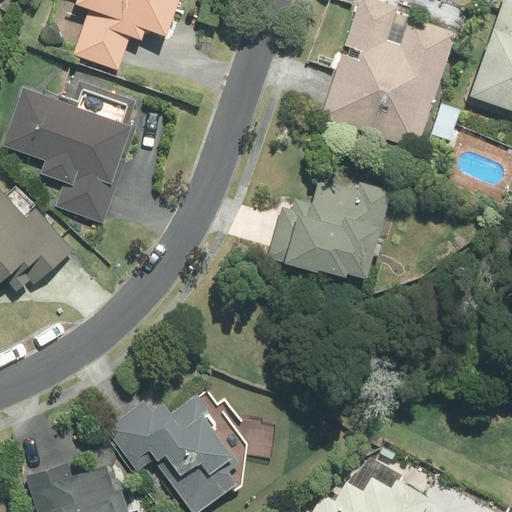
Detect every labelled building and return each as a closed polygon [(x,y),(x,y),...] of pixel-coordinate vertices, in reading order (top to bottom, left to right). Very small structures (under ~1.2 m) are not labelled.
[(115,71),(127,39),(137,43),(141,32),(155,37),(168,0),(64,0),(63,5),(79,11),(64,53),(115,71)] [(460,6),(438,0),(353,0),(320,117),(420,146),(460,6)] [(511,0),(494,0),(459,95),(511,114),(511,0)] [(0,145),(39,159),(34,172),(62,183),(53,209),(95,224),(130,128),(16,86),(0,130),(0,145)] [(384,196),(311,179),(305,202),(278,196),(263,259),(363,282),(384,196)] [(0,287),(15,303),(70,250),(28,207),(20,214),(0,192),(0,287)] [(212,422),(190,395),(165,415),(145,389),(100,425),(130,461),(140,453),(187,511),(198,511),(234,484),(222,469),(231,462),(204,429),(212,422)] [(53,463),(22,474),(34,511),(119,511),(104,464),(58,479),(53,463)] [(366,476),(358,490),(339,479),(328,498),(320,493),(309,511),(449,511),(395,481),(390,490),(366,476)]
